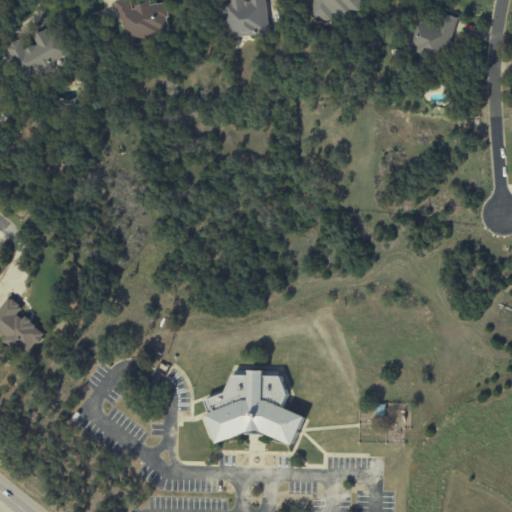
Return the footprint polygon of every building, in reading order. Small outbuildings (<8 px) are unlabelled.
[(116,0),(113,1),(117,22),(121,22),(125,44),(161,38),(160,30),(169,28),(165,3),(151,5),(150,3),(131,6),(129,0),(116,0)] [(269,33),(264,0),(231,0),(231,4),(223,5),(227,38),(269,33)] [(313,0),(312,19),(330,20),(330,11),(361,14),(362,0),(313,0)] [(458,18),(443,14),(439,27),(415,20),(405,52),(445,63),(458,18)] [(7,45),(22,82),(59,66),(57,60),(66,57),(53,27),(33,36),(37,45),(26,50),(21,39),(7,45)] [(0,337),(16,350),(20,346),(27,352),(35,341),(38,344),(46,334),(19,313),(23,308),(8,297),(0,307),(0,337)] [(239,374),(286,375),(294,395),(290,403),(317,415),(302,449),(261,431),(226,445),(213,414),(216,413),(212,401),(233,393),(239,374)]
